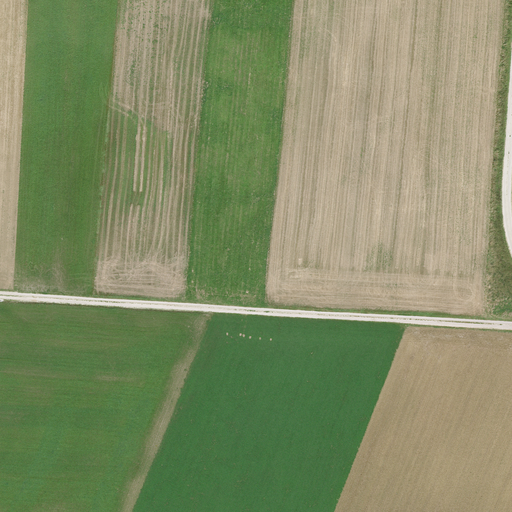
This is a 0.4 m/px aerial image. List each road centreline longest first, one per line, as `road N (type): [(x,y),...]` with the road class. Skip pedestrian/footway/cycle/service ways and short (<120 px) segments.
road 1 (track): [(0,296),(511,327)]
road 2 (track): [(511,244),(504,174),(511,100)]
